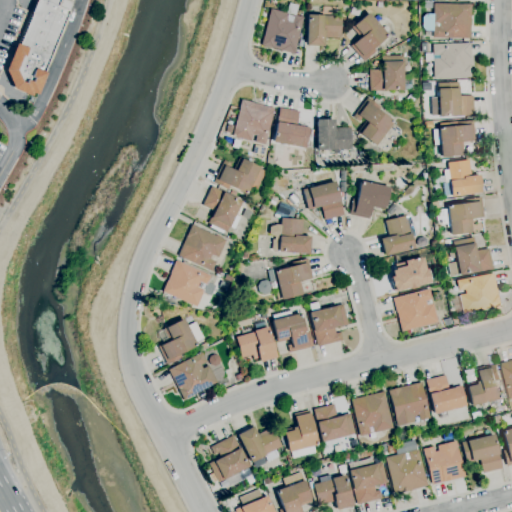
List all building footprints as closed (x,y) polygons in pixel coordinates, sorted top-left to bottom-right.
[(59,0),(57,7),(59,8),(62,0),(67,0),(73,3),(44,73),(46,74),(37,96),(32,94),(31,97),(14,90),(6,71),(16,44),(19,45),(31,15),(30,15),(36,0),(59,0)] [(294,54),(261,46),(270,10),(286,14),(288,4),(298,6),(295,16),(303,18),(294,54)] [(425,15),(433,15),(433,4),(470,5),(469,39),(432,39),(432,31),(425,31),(422,27),(422,19),(425,15)] [(324,47),(306,46),(307,15),(322,16),(322,7),(334,7),(334,17),(341,17),(340,39),(324,38),(324,47)] [(364,62),(351,47),(361,39),(351,28),(354,26),(368,13),(388,35),(373,48),(376,52),(364,62)] [(421,53),(420,44),(428,44),(428,52),(421,53)] [(434,79),(432,45),(470,44),(470,58),(469,58),(470,66),(471,78),(434,79)] [(369,92),(369,71),(382,70),(381,57),(403,56),(403,62),(402,62),(403,76),(411,76),(411,90),(403,90),(384,90),(384,91),(369,92)] [(430,91),(421,91),(421,83),(430,83),(430,91)] [(474,116),(460,117),(460,116),(430,117),(430,99),(437,99),(437,84),(459,83),(459,97),(473,97),(474,116)] [(375,146),(358,132),(366,122),(361,118),(358,122),(352,118),(367,98),(382,109),(380,113),(393,123),(375,146)] [(265,146),(254,143),(256,137),(252,136),(251,142),(231,137),(240,100),(274,109),(265,146)] [(306,149),(273,143),(279,109),(299,112),(297,126),(309,129),(306,149)] [(317,151),(316,121),(334,120),(334,129),(351,129),(351,150),(333,150),(317,151)] [(442,158),(441,145),(434,146),(432,131),(440,130),(439,124),(473,121),(475,142),(462,143),(463,156),(442,158)] [(424,130),(424,123),(432,122),(432,130),(424,130)] [(246,195),(229,187),(227,190),(213,183),(223,161),(230,165),(229,168),(233,170),(239,159),(259,168),(259,169),(265,172),(257,190),(250,187),(246,195)] [(443,196),(442,184),(438,184),(439,191),(434,192),(432,178),(443,177),(442,171),(448,170),(447,163),(468,160),(470,176),(479,175),(481,193),(451,197),(451,196),(443,196)] [(369,220),(348,216),(352,200),(355,201),(360,181),(390,188),(385,210),(376,208),(372,207),(369,220)] [(324,221),(320,208),(307,211),(302,191),(335,182),(343,216),(324,221)] [(222,234),(209,228),(210,225),(207,224),(210,218),(211,218),(214,212),(202,206),(211,188),(241,202),(235,215),(240,218),(234,230),(229,228),(227,233),(224,232),(222,234)] [(450,236),(449,228),(447,228),(446,224),(442,225),(441,220),(436,221),(435,214),(440,213),(440,210),(447,210),(446,206),(465,204),(464,200),(481,198),(483,218),(469,220),(471,233),(450,236)] [(432,210),(431,203),(438,202),(439,208),(432,210)] [(280,219),(274,217),(280,203),(292,208),(295,210),(292,218),(288,217),(280,217),(280,219)] [(384,257),(380,239),(388,237),(384,222),(406,216),(414,249),(384,257)] [(276,225),(280,225),(281,219),(302,220),(301,236),(310,237),(309,255),(278,253),(278,251),(271,251),(272,240),(275,240),(275,237),(269,235),(269,227),(276,225)] [(211,273),(177,257),(191,226),(225,242),(217,259),(212,256),(210,260),(216,263),(211,273)] [(450,277),(447,264),(456,263),(452,242),(474,238),(476,247),(474,248),(475,252),(488,249),(492,269),(459,276),(459,275),(450,277)] [(393,291),(390,277),(392,277),(391,271),(395,270),(394,264),(423,257),(429,282),(393,291)] [(270,283),(276,282),(274,271),(292,267),(291,263),(307,259),(312,279),(305,281),(305,280),(301,282),(304,296),(300,297),(300,296),(281,300),(278,288),(271,290),(268,294),(263,295),(258,292),(257,287),(260,282),(265,281),(270,283)] [(197,307),(162,292),(166,282),(168,282),(171,275),(170,275),(175,262),(210,277),(206,286),(200,284),(198,288),(204,290),(197,307)] [(242,274),(236,271),(238,264),(244,266),(242,274)] [(456,316),(453,298),(460,297),(459,296),(465,295),(464,290),(458,291),(456,281),(494,274),(500,307),(456,316)] [(231,283),(224,280),(226,275),(233,278),(231,283)] [(226,291),(219,287),(221,282),(228,285),(226,291)] [(400,333),(392,299),(429,290),(431,300),(425,302),(426,306),(433,304),(438,324),(400,333)] [(317,347),(314,334),(309,314),(310,313),(308,304),(318,302),(320,311),(337,306),(337,307),(342,306),(347,325),(334,329),(336,334),(340,333),(342,341),(317,347)] [(289,354),(287,346),(291,345),(290,340),(277,343),(272,321),(274,320),(272,315),(290,310),(292,316),(300,314),(305,333),(308,332),(312,348),(289,354)] [(167,365),(158,347),(160,346),(169,342),(168,339),(162,342),(157,333),(163,330),(163,329),(183,319),(196,346),(179,354),(181,358),(167,365)] [(445,327),(444,320),(451,319),(452,325),(445,327)] [(260,363),(258,358),(253,360),(251,355),(242,358),(236,338),(254,332),(254,331),(256,331),(254,325),(263,323),(265,328),(267,327),(276,358),(260,363)] [(214,368),(206,353),(206,354),(205,352),(216,347),(216,348),(224,344),(233,362),(225,367),(223,364),(214,368)] [(183,401),(167,370),(201,353),(206,363),(200,366),(202,369),(208,366),(216,384),(183,401)] [(511,399),(509,400),(499,363),(511,359),(511,399)] [(471,406),(466,385),(479,382),(476,369),(496,364),(500,380),(498,380),(499,382),(496,383),(500,399),(471,406)] [(466,383),(463,371),(472,369),(475,381),(466,383)] [(433,415),(425,381),(445,376),(449,389),(462,386),(467,407),(433,415)] [(397,427),(388,391),(421,383),(429,418),(419,421),(418,416),(414,417),(415,422),(397,427)] [(359,437),(350,400),(383,392),(392,429),(374,434),(372,427),(368,428),(370,434),(359,437)] [(322,443),(313,410),(334,405),(337,417),(350,414),(355,435),(322,443)] [(292,459),(291,452),(288,453),(283,431),(296,427),(293,415),(308,411),(317,446),(313,446),(315,453),(292,459)] [(473,422),(471,414),(480,412),(482,420),(473,422)] [(494,426),(492,418),(499,417),(501,424),(494,426)] [(255,468),(252,462),(251,463),(237,436),(253,427),(257,435),(271,428),(281,447),(275,451),(278,457),(267,462),(264,456),(262,457),(265,463),(255,468)] [(511,465),(506,467),(502,451),(506,450),(501,432),(511,428),(511,465)] [(482,474),(479,460),(466,464),(460,443),(493,435),(502,469),(482,474)] [(230,487),(226,479),(218,483),(208,464),(214,461),(215,461),(220,459),(218,453),(213,455),(210,448),(233,436),(240,448),(239,449),(249,467),(247,468),(251,476),(230,487)] [(396,455),(394,445),(414,440),(416,450),(396,455)] [(432,486),(422,450),(433,447),(434,453),(438,452),(437,447),(455,442),(464,477),(432,486)] [(381,454),(379,446),(385,445),(387,452),(381,454)] [(394,495),(385,458),(404,453),(405,460),(409,459),(407,453),(418,450),(427,487),(394,495)] [(347,464),(346,460),(344,461),(343,455),(350,454),(351,459),(353,459),(352,455),(359,453),(360,454),(364,453),(365,458),(358,459),(358,461),(347,464)] [(357,505),(353,492),(348,471),(349,471),(347,465),(372,458),(373,465),(377,464),(382,462),(387,484),(374,487),(375,492),(380,491),(382,499),(357,505)] [(279,511),(282,510),(275,492),(285,488),(282,479),(301,473),(304,481),(311,502),(299,507),(300,511),(279,511)] [(336,511),(334,501),(318,506),(312,484),(331,480),(331,479),(344,476),(352,506),(336,511)] [(249,486),(246,480),(252,477),(255,483),(249,486)] [(220,499),(217,494),(224,490),(227,495),(220,499)] [(234,511),(234,510),(242,507),(238,498),(258,490),(262,498),(266,497),(272,511),(234,511)]
